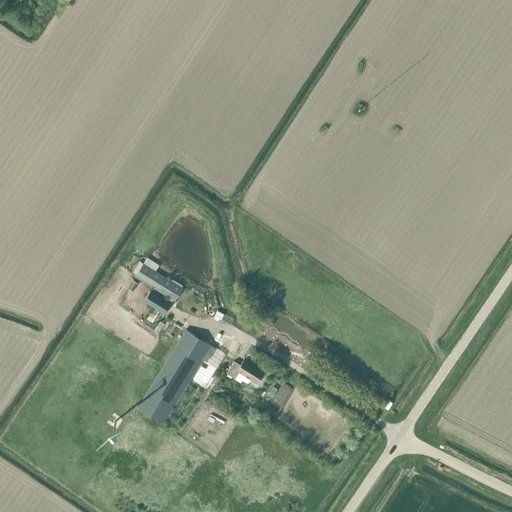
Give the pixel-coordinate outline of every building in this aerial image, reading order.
[(155,270),(159,264),(147,257),(143,263),(155,270)] [(169,296),(173,299),(174,300),(182,287),(155,270),(143,263),(136,275),(169,296)] [(133,290),(138,282),(133,279),(128,287),(133,290)] [(167,299),(151,289),(143,301),(164,314),(173,299),(169,296),(167,299)] [(138,406),(163,422),(211,345),(194,334),(187,330),(186,329),(138,406)] [(227,373),(235,378),(239,372),(256,383),(265,369),(245,356),(240,364),(234,360),(227,373)]
